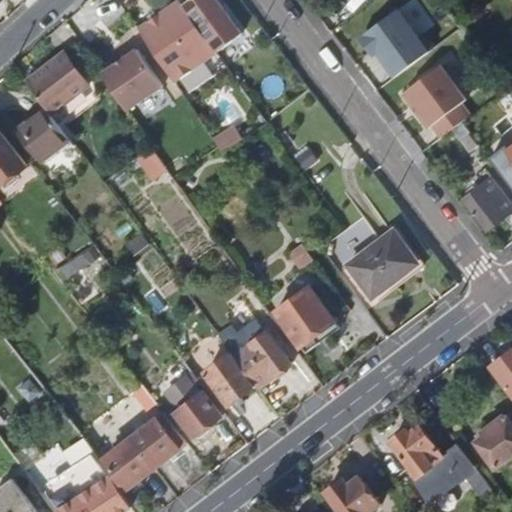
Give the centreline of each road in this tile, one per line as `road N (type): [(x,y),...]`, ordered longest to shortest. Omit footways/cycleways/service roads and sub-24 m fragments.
road 1 (unclassified): [(278,0),(500,291)]
road 2 (tertiary): [(209,511),(500,291)]
